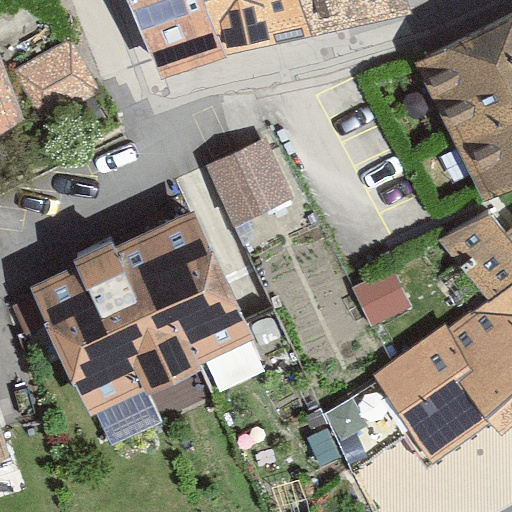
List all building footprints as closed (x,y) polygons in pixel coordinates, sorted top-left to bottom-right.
[(0,0),(0,125),(18,115),(0,70),(0,0)] [(136,0),(165,70),(225,49),(405,7),(402,0),(136,0)] [(511,20),(422,64),(485,195),(511,183),(511,232),(506,237),(490,217),(446,241),(494,301),(382,376),(435,453),(490,413),(501,425),(511,415),(511,20)] [(93,90),(70,45),(20,72),(43,116),(93,90)] [(289,196),(265,143),(212,167),(237,220),(289,196)] [(75,252),(82,267),(36,288),(89,405),(249,333),(195,214),(115,251),(108,237),(75,252)]
